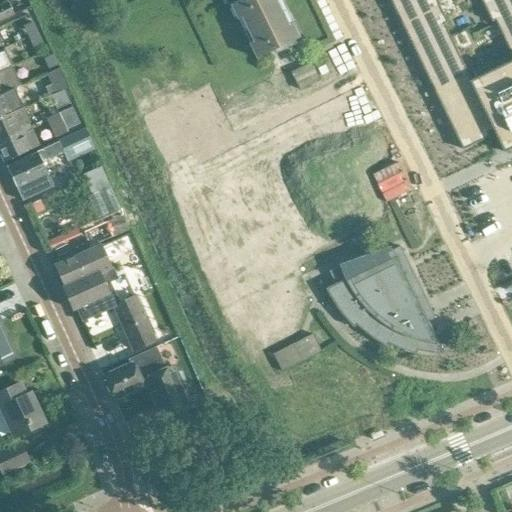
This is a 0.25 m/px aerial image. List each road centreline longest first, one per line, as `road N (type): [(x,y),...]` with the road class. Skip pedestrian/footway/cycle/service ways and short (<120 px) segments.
road 1 (residential): [(511,355),(339,0)]
road 2 (tertiary): [(0,191),(125,458),(124,511)]
road 3 (tertiary): [(305,511),(511,427)]
